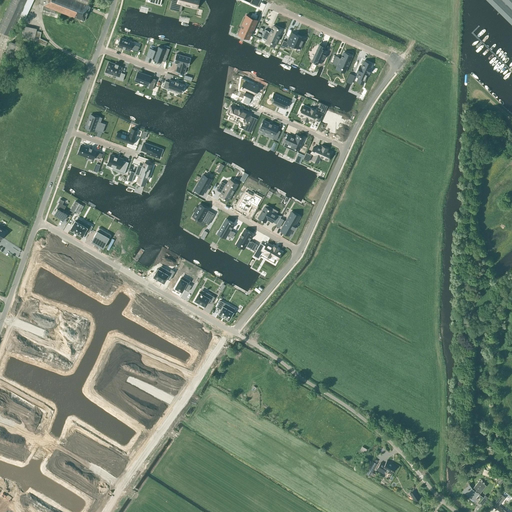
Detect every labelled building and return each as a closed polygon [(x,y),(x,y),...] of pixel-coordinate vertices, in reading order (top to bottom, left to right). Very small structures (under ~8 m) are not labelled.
[(11,0),(0,24),(0,31),(10,36),(19,16),(25,19),(33,0),(11,0)] [(87,5),(89,0),(45,0),(44,6),(74,18),(74,17),(84,21),(90,6),(87,5)] [(197,4),(198,0),(178,0),(178,2),(172,1),(170,9),(176,10),(177,5),(182,7),(183,4),(183,3),(186,4),(192,5),(192,3),(197,5),(197,4)] [(511,0),(486,0),(511,25),(511,0)] [(244,26),(240,34),(246,37),(247,35),(249,36),(257,20),(246,15),(242,25),(244,26)] [(22,38),(34,41),(45,46),(47,42),(40,38),(42,32),(36,31),(37,29),(25,26),(22,38)] [(265,30),(261,37),(275,44),(278,37),(279,37),(279,35),(282,29),(273,26),(272,29),(271,29),(270,31),(271,31),(270,32),(268,31),(265,30)] [(283,40),(281,45),(288,48),(290,44),(297,47),(301,48),(304,40),(301,38),(302,37),(297,35),(297,36),(294,35),(291,34),(287,41),(283,40)] [(121,38),(118,46),(129,50),(130,49),(137,52),(139,46),(132,43),(132,42),(121,38)] [(15,43),(10,41),(5,56),(15,60),(22,44),(15,41),(15,43)] [(314,55),(312,61),(318,64),(319,62),(321,63),(323,59),(325,54),(327,50),(324,49),(326,47),(319,44),(316,50),(314,55)] [(150,48),(147,56),(152,58),(153,57),(154,57),(153,59),(154,59),(161,62),(162,60),(165,61),(164,61),(165,61),(170,49),(169,49),(164,47),(163,48),(158,46),(159,46),(158,46),(156,52),(155,51),(155,50),(150,48)] [(335,56),(332,64),(337,66),(338,66),(341,67),(341,68),(342,68),(346,69),(352,56),(344,52),(342,56),(342,55),(341,57),(341,58),(341,59),(338,58),(339,57),(335,56)] [(188,66),(191,58),(176,54),(174,62),(178,63),(175,71),(184,74),(186,66),(188,66)] [(359,65),(357,71),(358,72),(357,75),(359,76),(358,77),(364,80),(368,72),(369,73),(371,67),(370,66),(372,63),(364,60),(361,66),(359,65)] [(108,68),(106,72),(116,75),(115,78),(122,81),(125,74),(120,72),(121,69),(121,67),(118,66),(118,64),(118,65),(115,64),(116,63),(115,63),(115,64),(109,62),(107,67),(108,68)] [(136,72),(134,79),(147,84),(149,76),(144,74),(144,75),(136,72)] [(240,82),(243,84),(242,90),(245,91),(244,95),(246,95),(243,102),(248,104),(251,97),(249,97),(251,94),(254,95),(256,91),(254,90),(256,86),(246,81),(247,80),(241,78),(240,82)] [(165,81),(163,87),(167,89),(167,88),(182,93),(182,92),(181,92),(183,85),(184,85),(185,85),(179,82),(176,81),(175,81),(170,79),(170,80),(169,82),(165,81)] [(271,103),(284,109),(285,107),(287,108),(290,102),(273,94),(270,100),(272,101),(271,103)] [(238,109),(231,105),(228,111),(236,115),(235,117),(247,122),(244,129),(251,132),(255,123),(248,120),(251,114),(243,111),(244,109),(239,107),(238,109)] [(301,108),(299,113),(300,113),(299,115),(303,117),(302,119),(308,121),(309,120),(312,121),(313,119),(319,122),(322,115),(315,112),(316,111),(310,109),(309,112),(301,108)] [(326,111),(322,121),(326,123),(328,124),(326,129),(334,133),(336,129),(337,127),(340,121),(332,117),(331,118),(329,117),(330,113),(326,111)] [(90,114),(86,127),(94,130),(95,128),(98,129),(97,130),(102,132),(106,124),(98,121),(99,118),(90,114)] [(263,120),(259,128),(274,135),(272,138),(276,140),(280,131),(276,129),(278,126),(263,120)] [(118,132),(115,138),(133,144),(135,138),(118,132)] [(288,134),(285,142),(292,145),(291,146),(294,148),(295,149),(296,148),(299,150),(302,142),(301,142),(303,137),(301,136),(301,135),(300,135),(297,134),(296,137),(288,134)] [(163,149),(144,142),(141,150),(147,152),(146,154),(160,159),(163,149)] [(93,159),(96,151),(92,149),(92,148),(92,149),(90,148),(90,147),(89,148),(84,146),(83,150),(82,150),(82,151),(81,155),(86,157),(86,156),(93,159)] [(314,147),(311,153),(314,154),(313,158),(319,161),(320,157),(328,160),(331,154),(329,154),(330,152),(327,151),(328,149),(322,146),(321,148),(317,146),(316,148),(314,147)] [(306,152),(303,159),(308,161),(312,154),(306,152)] [(123,159),(110,155),(107,165),(113,167),(112,169),(124,174),(128,162),(122,160),(123,159)] [(152,166),(144,163),(142,168),(137,166),(135,172),(131,170),(127,180),(132,182),(135,175),(139,176),(138,178),(146,181),(148,175),(150,175),(152,169),(151,169),(152,166)] [(203,175),(195,189),(203,194),(211,179),(203,175)] [(222,181),(217,190),(222,193),(220,196),(228,200),(236,187),(228,182),(227,184),(222,181)] [(246,194),(238,206),(246,211),(248,207),(249,207),(250,205),(250,204),(251,203),(257,206),(261,198),(255,195),(253,198),(250,196),(249,195),(246,194)] [(57,208),(54,214),(64,220),(67,214),(62,211),(66,206),(62,204),(64,201),(60,199),(58,202),(59,203),(56,208),(57,208)] [(212,218),(207,215),(208,214),(207,214),(206,213),(208,209),(201,204),(194,217),(197,218),(196,219),(197,219),(201,221),(202,220),(209,224),(212,218)] [(262,214),(259,218),(265,222),(267,219),(272,222),(273,221),(277,223),(280,218),(276,216),(276,215),(271,212),(271,211),(265,207),(261,214),(262,214)] [(291,211),(280,230),(289,235),(298,219),(294,216),(296,214),(291,211)] [(75,220),(70,229),(82,236),(85,231),(89,233),(92,226),(87,223),(85,226),(80,223),(81,220),(78,218),(76,221),(75,220)] [(234,223),(226,219),(219,231),(227,235),(227,234),(230,235),(229,236),(232,237),(235,232),(232,231),(230,230),(231,228),(231,229),(232,227),(234,223)] [(99,228),(93,237),(97,239),(96,242),(99,243),(98,245),(103,248),(109,238),(104,235),(106,232),(99,228)] [(250,237),(252,234),(244,229),(242,234),(241,234),(240,236),(240,237),(238,241),(241,243),(241,244),(242,244),(245,246),(246,246),(251,249),(255,243),(251,241),(249,240),(249,239),(250,239),(251,237),(250,237)] [(257,248),(253,255),(258,258),(262,252),(270,257),(270,255),(277,259),(282,252),(278,250),(278,249),(274,246),(273,247),(266,243),(262,251),(257,248)] [(204,271),(194,265),(191,270),(201,276),(204,271)] [(156,273),(153,276),(164,282),(166,278),(170,280),(175,271),(171,269),(170,271),(160,266),(158,270),(157,269),(155,272),(156,273)] [(180,278),(175,288),(176,288),(175,289),(179,291),(179,290),(182,291),(184,288),(185,289),(188,291),(191,285),(187,283),(187,282),(180,278)] [(195,300),(205,306),(208,302),(211,304),(215,297),(207,293),(206,296),(199,292),(195,300)] [(221,309),(218,313),(229,319),(233,311),(227,308),(229,305),(220,300),(216,307),(221,309)] [(243,392),(246,394),(251,388),(249,386),(243,392)] [(385,470),(391,473),(396,466),(390,462),(387,460),(384,465),(380,462),(376,469),(383,473),(385,470)] [(372,461),(365,472),(370,475),(377,463),(372,461)] [(489,471),(484,469),(482,474),(495,479),(496,476),(488,473),(489,471)] [(479,494),(486,485),(479,480),(472,489),(471,488),(470,485),(463,491),(475,501),(480,495),(479,494)] [(414,490),(409,493),(415,501),(420,498),(414,490)] [(500,492),(494,499),(500,503),(505,496),(500,492)] [(482,505),(488,497),(485,495),(479,502),(482,505)]
